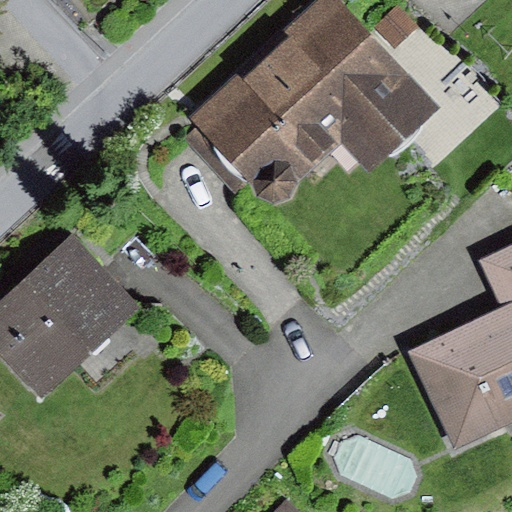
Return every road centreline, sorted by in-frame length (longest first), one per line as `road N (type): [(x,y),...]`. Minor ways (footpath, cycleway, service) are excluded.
road 1 (residential): [(205,511),(366,346)]
road 2 (residential): [(0,216),(119,106)]
road 3 (residential): [(119,106),(237,0)]
road 4 (unclassified): [(119,106),(15,0)]
